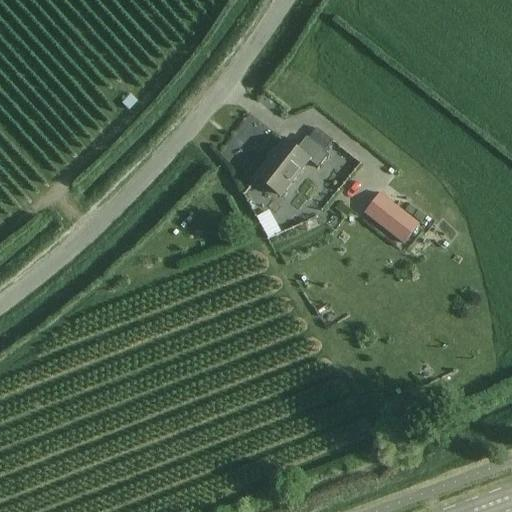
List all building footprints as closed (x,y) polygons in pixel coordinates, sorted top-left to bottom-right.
[(129,98),(123,105),(128,109),(134,102),(129,98)] [(243,176),(263,148),(242,134),(223,162),(243,176)] [(256,177),(281,196),(309,161),(319,169),(329,155),(307,137),(297,150),(284,140),(256,177)] [(331,171),(341,180),(357,160),(347,152),(331,171)] [(380,194),(365,214),(403,244),(418,224),(380,194)] [(268,206),(255,212),(266,234),(279,228),(268,206)]
